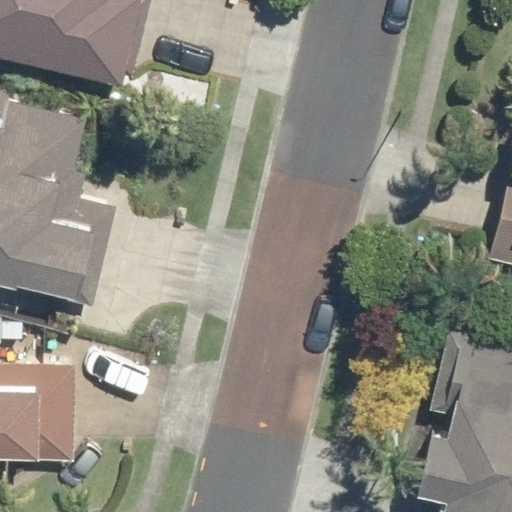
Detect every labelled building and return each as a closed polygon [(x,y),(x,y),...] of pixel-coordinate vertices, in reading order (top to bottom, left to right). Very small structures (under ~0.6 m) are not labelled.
[(0,0),(0,43),(119,70),(135,0),(0,0)] [(0,78),(0,277),(88,299),(114,195),(78,186),(85,160),(73,157),(85,109),(6,90),(9,80),(0,78)] [(511,115),(481,250),(511,256),(511,115)] [(511,511),(511,330),(454,317),(431,418),(419,415),(404,479),(424,483),(417,511),(511,511)] [(72,354),(0,352),(0,450),(70,451),(72,354)]
